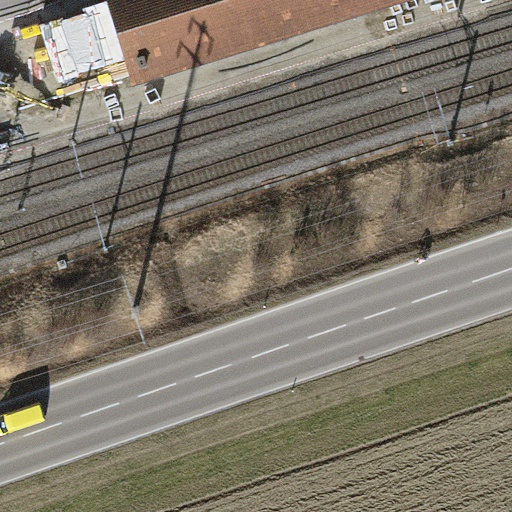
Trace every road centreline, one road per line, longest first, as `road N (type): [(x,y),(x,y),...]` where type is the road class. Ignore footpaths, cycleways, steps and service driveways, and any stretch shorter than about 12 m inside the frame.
road 1 (primary): [(511,270),(0,446)]
road 2 (track): [(511,332),(8,511)]
